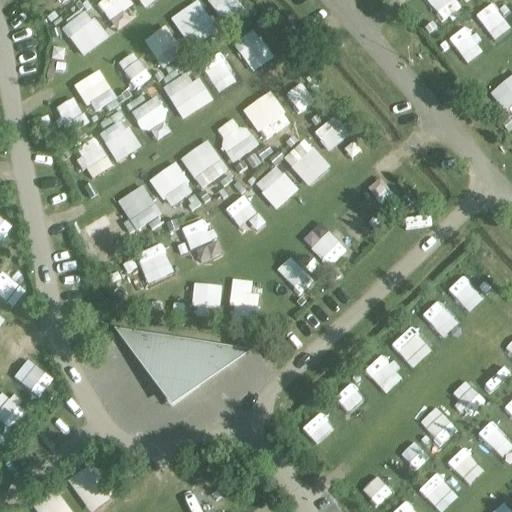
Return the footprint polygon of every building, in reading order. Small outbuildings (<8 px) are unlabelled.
[(86,1),(81,5),(86,12),(91,8),(86,1)] [(57,14),(49,19),(55,28),(63,22),(57,14)] [(262,21),(253,26),(259,34),(267,29),(262,21)] [(59,29),(50,32),(53,40),(62,37),(59,29)] [(212,42),(205,46),(209,52),(216,47),(212,42)] [(53,49),(51,61),(63,62),(65,50),(53,49)] [(214,49),(205,55),(209,60),(217,55),(214,49)] [(178,62),(169,68),(172,73),(181,67),(178,62)] [(192,63),(184,69),(188,75),(196,69),(192,63)] [(160,72),(154,76),(159,84),(165,79),(160,72)] [(126,82),(119,86),(123,94),(130,90),(126,82)] [(155,84),(147,90),(152,97),(160,91),(155,84)] [(348,94),(341,97),(344,104),(351,100),(348,94)] [(119,96),(114,99),(119,106),(124,102),(119,96)] [(142,97),(126,107),(130,112),(145,102),(142,97)] [(111,108),(103,113),(106,118),(114,113),(111,108)] [(120,113),(100,125),(103,130),(123,118),(120,113)] [(511,121),(510,119),(503,125),(508,133),(511,129),(511,121)] [(289,131),(278,137),(282,142),(292,136),(289,131)] [(294,138),(287,144),(291,150),(299,143),(294,138)] [(265,149),(257,155),(261,161),(269,155),(265,149)] [(67,150),(60,154),(64,160),(71,157),(67,150)] [(255,156),(247,162),(252,168),(260,163),(255,156)] [(230,177),(221,183),(225,190),(234,183),(230,177)] [(254,177),(248,182),(252,188),(258,182),(254,177)] [(239,183),(234,187),(241,196),(246,193),(239,183)] [(224,190),(219,194),(224,200),(229,197),(224,190)] [(192,205),(189,207),(192,212),(201,206),(195,196),(189,200),(192,205)] [(396,205),(392,208),(398,215),(402,211),(396,205)] [(177,221),(167,224),(170,234),(180,230),(177,221)] [(127,230),(121,233),(125,239),(130,236),(127,230)] [(364,244),(359,249),(363,254),(369,248),(364,244)] [(122,249),(114,254),(117,260),(126,256),(122,249)] [(335,270),(329,276),(336,283),(342,277),(335,270)] [(302,298),(297,304),(301,308),(307,303),(302,298)] [(265,312),(264,322),(271,323),(272,313),(265,312)] [(230,351),(138,336),(128,343),(166,395),(171,399),(178,401),(185,398),(237,360),(230,351)] [(490,390),(485,394),(491,400),(496,397),(490,390)]
